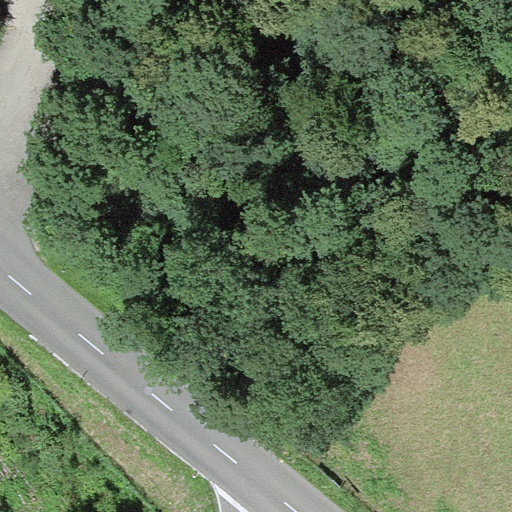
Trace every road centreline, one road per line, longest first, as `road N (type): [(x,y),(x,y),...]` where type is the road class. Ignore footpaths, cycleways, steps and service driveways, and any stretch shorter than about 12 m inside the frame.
road 1 (tertiary): [(288,511),(0,267)]
road 2 (track): [(7,0),(17,29),(0,117)]
